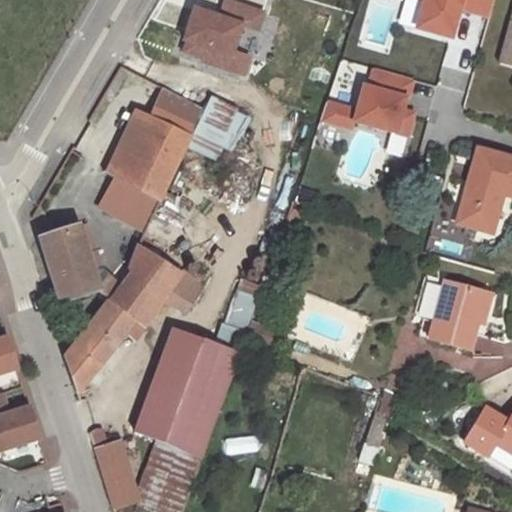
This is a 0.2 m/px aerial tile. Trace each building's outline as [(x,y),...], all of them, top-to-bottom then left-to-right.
[(266,13),(224,0),(219,15),(191,6),(179,44),(184,46),(181,53),(201,59),(199,65),(244,79),(251,58),(236,54),(243,32),(259,37),(266,13)] [(492,0),(422,0),(414,29),(449,39),(457,9),(487,18),(492,0)] [(511,65),(511,18),(500,62),(511,65)] [(354,111),(323,104),(319,121),(351,130),(353,122),(405,137),(411,115),(400,111),(403,100),(405,101),(411,80),(372,69),(367,89),(361,87),(354,111)] [(189,139),(198,121),(158,102),(149,119),(189,139)] [(117,179),(147,118),(135,112),(105,173),(117,179)] [(186,147),(189,139),(149,119),(147,118),(117,179),(105,173),(103,172),(88,203),(132,228),(143,235),(145,230),(152,214),(162,196),(186,147)] [(511,159),(477,150),(456,224),(491,235),(502,197),(511,198),(511,159)] [(185,208),(162,196),(152,214),(176,226),(185,208)] [(176,226),(152,214),(145,230),(169,241),(176,226)] [(85,226),(38,241),(59,307),(98,292),(103,287),(85,245),(91,243),(85,226)] [(136,247),(143,235),(132,228),(116,264),(121,266),(127,268),(136,247)] [(177,278),(136,247),(127,268),(125,271),(129,273),(164,296),(177,278)] [(192,274),(196,267),(190,262),(184,268),(192,274)] [(125,271),(127,268),(121,266),(103,287),(98,292),(107,301),(129,273),(125,271)] [(177,278),(164,296),(159,303),(185,317),(201,296),(191,288),(194,285),(196,281),(183,271),(177,278)] [(107,301),(62,358),(77,393),(124,337),(135,324),(141,328),(159,303),(164,296),(129,273),(107,301)] [(196,281),(194,285),(199,288),(203,282),(198,279),(196,281)] [(236,353),(259,287),(240,280),(226,326),(223,325),(216,346),(236,353)] [(491,295),(443,282),(428,341),(468,351),(475,325),(482,326),(491,295)] [(143,330),(141,328),(135,324),(124,337),(133,344),(143,330)] [(199,458),(236,353),(216,346),(180,333),(140,436),(162,445),(199,458)] [(0,373),(14,369),(4,337),(0,338),(0,373)] [(394,400),(383,394),(381,400),(376,413),(386,420),(388,421),(394,400)] [(0,397),(0,450),(36,439),(26,407),(5,414),(0,397)] [(511,456),(511,412),(506,423),(484,408),(461,442),(484,457),(492,444),(511,456)] [(386,420),(376,413),(370,433),(381,437),(386,420)] [(94,429),(88,433),(112,510),(135,501),(117,443),(106,446),(101,429),(94,429)] [(381,437),(370,433),(366,445),(378,449),(381,437)] [(157,511),(180,511),(199,458),(162,445),(140,505),(157,511)]
